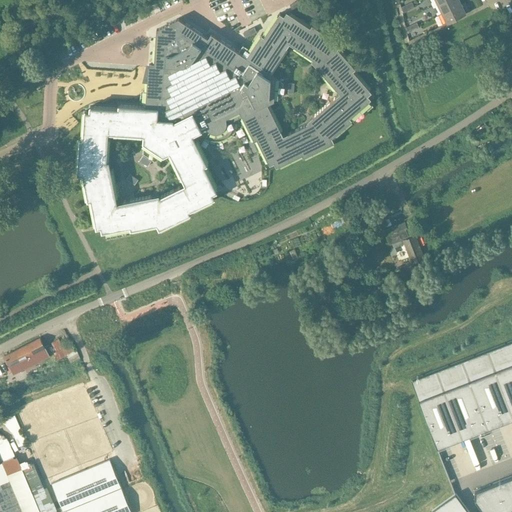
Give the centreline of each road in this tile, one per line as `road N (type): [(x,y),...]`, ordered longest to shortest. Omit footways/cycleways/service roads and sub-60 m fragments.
road 1 (unclassified): [(0,348),(284,224),(511,90)]
road 2 (unclassified): [(0,156),(44,134),(50,72),(114,50)]
